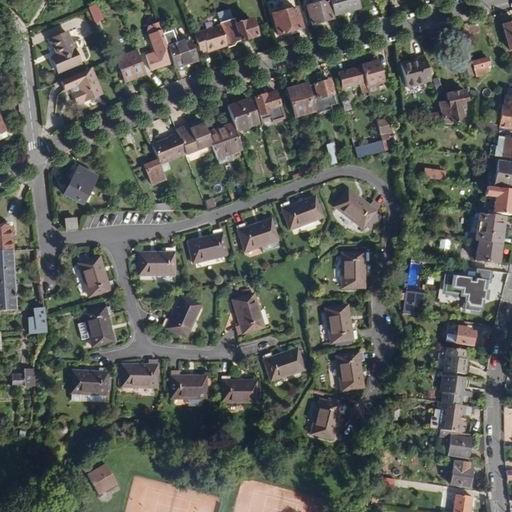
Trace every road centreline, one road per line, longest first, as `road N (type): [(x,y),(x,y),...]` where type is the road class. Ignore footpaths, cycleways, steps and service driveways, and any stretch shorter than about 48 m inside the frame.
road 1 (residential): [(115,239),(172,230),(329,175),(348,172),(380,184),(393,208),(378,305),(383,360),(352,426)]
road 2 (residential): [(501,0),(193,91),(37,155)]
road 3 (residential): [(501,511),(496,384),(511,315)]
road 4 (residential): [(37,155),(23,30),(3,0)]
road 5 (residential): [(141,353),(220,354),(269,343)]
